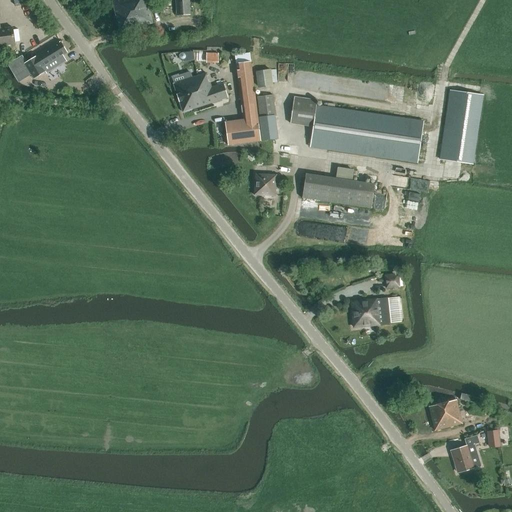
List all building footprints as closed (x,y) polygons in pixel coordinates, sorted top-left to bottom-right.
[(112,0),(120,30),(151,22),(145,0),(112,0)] [(190,0),(176,0),(178,16),(191,15),(190,0)] [(0,45),(15,44),(13,27),(1,29),(0,22),(0,45)] [(47,71),(44,66),(67,52),(61,41),(25,63),(35,79),(47,71)] [(182,59),(183,60),(184,62),(195,60),(194,51),(182,53),(181,53),(180,54),(180,55),(180,56),(180,57),(180,58),(181,58),(181,59),(182,59)] [(207,62),(219,62),(219,53),(207,53),(207,62)] [(82,63),(88,68),(92,63),(86,58),(82,63)] [(280,58),(280,74),(288,75),(289,58),(280,58)] [(253,59),(238,61),(245,119),(228,121),(231,144),(263,140),(253,59)] [(258,88),(273,86),(271,69),(256,71),(258,88)] [(185,111),(230,96),(225,82),(214,85),(209,71),(175,82),(185,111)] [(451,93),(440,162),(470,167),(481,98),(451,93)] [(261,117),(276,115),(274,96),(258,98),(261,117)] [(424,123),(298,102),(295,122),(313,125),(310,144),(417,162),(424,123)] [(279,137),(276,115),(261,117),(264,139),(279,137)] [(283,137),(282,146),(290,147),(292,139),(283,137)] [(210,150),(213,161),(242,155),(240,144),(210,150)] [(265,197),(266,175),(255,174),(254,197),(265,197)] [(302,198),(372,208),(375,184),(305,174),(302,198)] [(266,175),(265,197),(276,197),(277,175),(266,175)] [(361,279),(361,282),(377,281),(377,273),(369,273),(369,279),(361,279)] [(400,287),(398,274),(385,275),(386,288),(400,287)] [(321,305),(328,302),(324,294),(317,298),(321,305)] [(402,298),(384,300),(352,303),(354,327),(404,322),(402,298)] [(434,431),(460,424),(454,400),(428,407),(434,431)] [(482,414),(483,405),(472,403),(471,413),(482,414)] [(474,444),(479,443),(476,434),(463,438),(466,446),(450,451),(457,473),(480,465),(474,444)]
